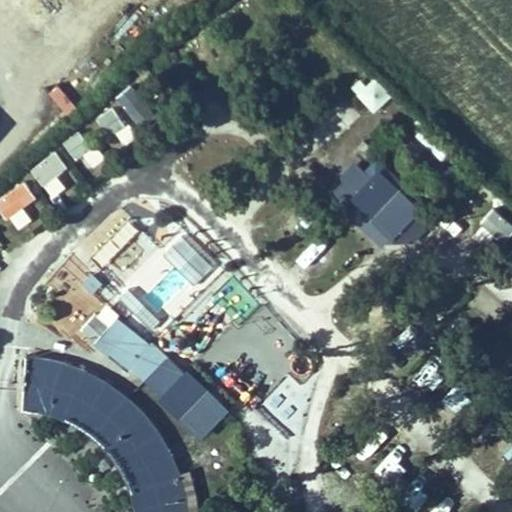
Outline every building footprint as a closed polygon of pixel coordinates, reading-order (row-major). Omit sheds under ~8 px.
[(232,59),(213,37),(190,56),(210,78),(232,59)] [(306,132),(322,149),(361,115),(345,97),(306,132)] [(125,128),(112,110),(96,122),(109,140),(125,128)] [(92,151),(78,133),(61,145),(75,164),(92,151)] [(67,171),(55,154),(30,172),(42,189),(67,171)] [(346,202),(391,245),(421,214),(376,171),(346,202)] [(32,201),(19,183),(0,196),(0,220),(2,223),(32,201)] [(511,222),(511,210),(502,203),(476,237),(492,249),(511,222)] [(91,261),(122,284),(151,244),(132,230),(121,245),(109,236),(91,261)] [(98,306),(92,301),(105,287),(92,275),(49,319),(68,337),(98,306)] [(199,441),(221,419),(150,349),(128,372),(199,441)] [(63,363),(26,357),(22,410),(50,415),(66,421),(81,429),(94,438),(106,450),(116,463),(125,478),(132,495),(135,511),(199,511),(198,498),(190,472),(181,474),(172,456),(160,435),(145,415),(127,399),(107,383),(87,372),(63,363)]
